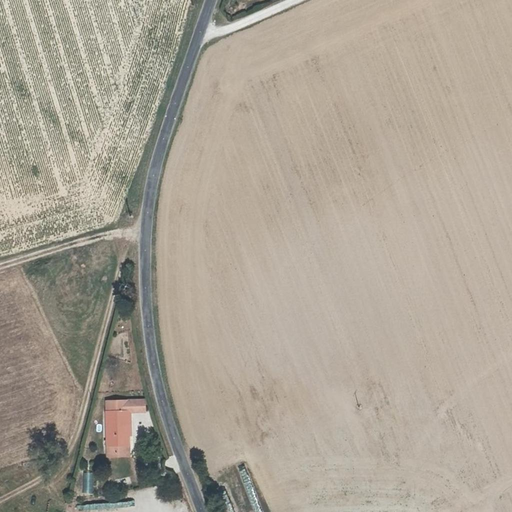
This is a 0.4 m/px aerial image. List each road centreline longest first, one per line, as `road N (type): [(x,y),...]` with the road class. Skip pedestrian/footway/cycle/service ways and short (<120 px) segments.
road 1 (tertiary): [(214,0),(171,120),(144,241),(153,369),(202,511)]
road 2 (track): [(144,241),(115,234),(0,268)]
